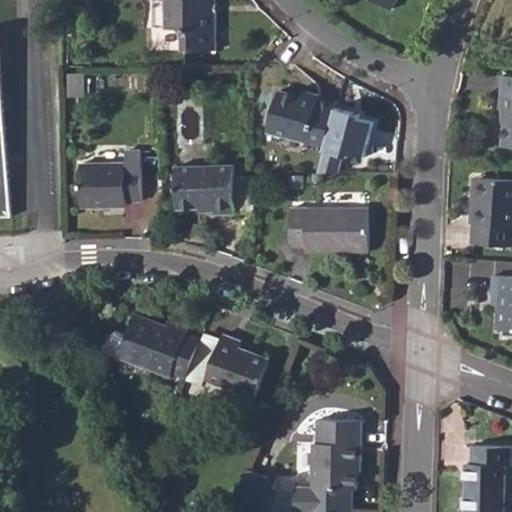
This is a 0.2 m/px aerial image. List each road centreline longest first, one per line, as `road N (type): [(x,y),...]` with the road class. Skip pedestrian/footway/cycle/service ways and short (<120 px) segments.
road 1 (residential): [(0,279),(95,257),(173,264),(418,352)]
road 2 (residential): [(434,86),(418,352)]
road 3 (residential): [(434,86),(340,46),(284,0)]
road 4 (residential): [(418,352),(413,511)]
